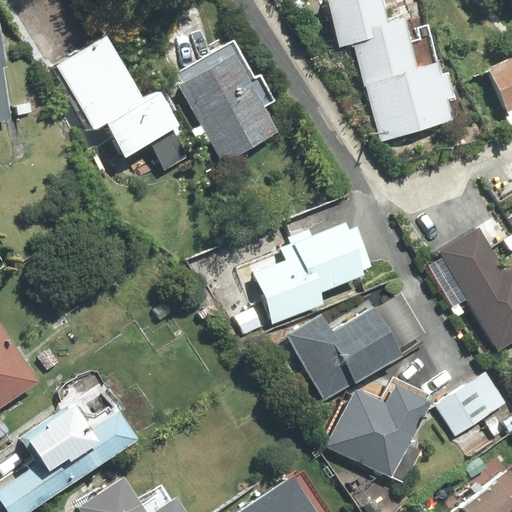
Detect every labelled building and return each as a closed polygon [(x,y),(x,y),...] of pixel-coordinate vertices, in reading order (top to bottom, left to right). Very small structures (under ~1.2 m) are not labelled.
[(405,14),(388,19),(382,0),(328,0),(341,46),(356,42),(383,139),(452,120),(447,102),(456,99),(449,72),(441,74),(427,26),(409,31),(405,14)] [(0,29),(0,121),(12,119),(3,66),(6,66),(0,29)] [(107,38),(58,67),(95,130),(106,123),(145,101),(107,38)] [(255,77),(234,40),(173,74),(202,126),(195,130),(204,145),(210,141),(223,165),(281,133),(266,107),(276,101),(261,74),(255,77)] [(511,118),(511,59),(490,69),(511,118)] [(106,123),(126,158),(150,145),(165,170),(189,157),(173,128),(179,125),(161,92),(145,101),(106,123)] [(371,266),(356,228),(349,231),(346,222),(311,236),(308,229),(288,237),(291,244),(281,248),(285,260),(253,272),(274,324),(324,304),(320,294),(366,276),(363,269),(371,266)] [(511,267),(505,271),(479,228),(440,252),(500,349),(511,342),(511,267)] [(322,312),(284,334),(324,402),(401,357),(397,349),(419,336),(396,296),(374,309),(373,308),(333,331),(322,312)] [(0,407),(39,382),(0,324),(0,407)] [(83,372),(57,389),(55,398),(62,408),(11,441),(27,465),(0,481),(0,511),(24,511),(130,443),(113,416),(119,411),(95,374),(83,372)] [(435,408),(455,437),(505,403),(485,374),(435,408)] [(432,402),(427,400),(430,395),(393,377),(380,403),(356,390),(328,446),(405,484),(422,451),(410,445),(432,402)] [(452,510),(449,511),(418,511),(416,509),(412,511),(511,511),(511,470),(505,463),(452,510)] [(176,511),(161,487),(133,504),(116,477),(70,506),(73,511),(176,511)] [(320,511),(296,477),(245,511),(320,511)]
